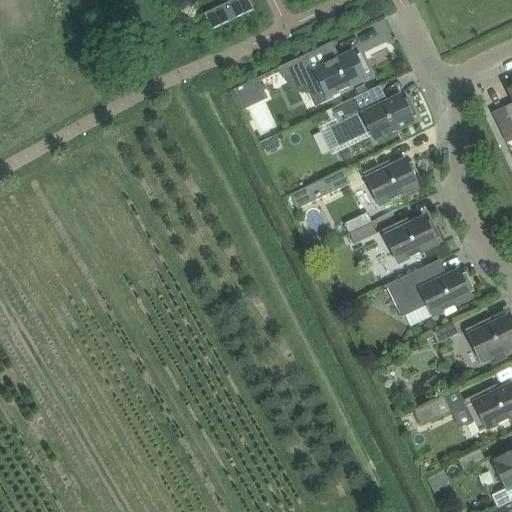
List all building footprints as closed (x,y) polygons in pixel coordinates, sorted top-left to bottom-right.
[(247,0),(234,0),(230,2),(238,18),(253,11),(247,0)] [(327,59),(322,48),(278,69),(284,82),(285,83),(286,85),(287,86),(289,88),(290,89),(292,90),(294,91),(295,92),(297,93),(301,94),(303,95),(307,95),(321,88),(327,99),(366,80),(364,75),(368,73),(360,56),(356,58),(353,53),(337,61),(334,55),(327,59)] [(262,90),(257,79),(236,89),(241,99),(262,90)] [(507,144),(511,141),(511,89),(508,91),(511,98),(511,113),(508,116),(505,108),(492,114),(507,144)] [(339,148),(370,133),(374,142),(414,123),(412,118),(415,117),(407,99),(405,101),(402,96),(386,104),(383,99),(376,102),(371,91),(327,112),(332,123),(336,121),(338,125),(330,129),(339,148)] [(276,138),(261,145),(266,155),(277,150),(279,145),(276,138)] [(386,163),(363,174),(379,207),(383,205),(388,216),(408,206),(403,195),(419,188),(416,183),(420,181),(412,164),(408,166),(405,161),(389,169),(386,163)] [(344,171),(332,177),(290,196),(297,210),(350,185),(344,171)] [(439,239),(431,222),(427,223),(424,218),(408,226),(405,221),(382,232),(397,264),(437,245),(435,240),(439,239)] [(376,235),(371,224),(349,235),(354,245),(376,235)] [(459,272),(442,280),(439,274),(416,285),(411,274),(387,286),(402,317),(426,306),(432,318),(472,299),(469,294),(473,292),(465,275),(461,277),(459,272)] [(488,320),(465,331),(481,364),(489,360),(492,367),(507,359),(504,353),(511,348),(511,321),(510,323),(508,318),(491,326),(488,320)] [(437,345),(460,334),(455,323),(432,334),(437,345)] [(493,387),(463,402),(479,434),(511,418),(511,385),(496,393),(493,387)] [(451,412),(444,398),(414,412),(421,427),(451,412)] [(511,501),(511,448),(491,458),(506,490),(491,497),(497,509),(511,501)] [(485,461),(480,450),(458,461),(463,472),(485,461)] [(444,472),(426,481),(433,496),(446,489),(448,481),(444,472)]
